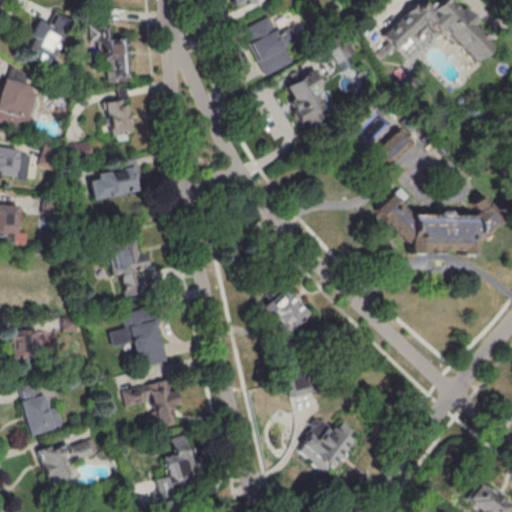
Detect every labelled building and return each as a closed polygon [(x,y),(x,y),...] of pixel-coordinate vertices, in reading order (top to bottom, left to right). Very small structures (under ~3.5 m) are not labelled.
[(417,0),(379,37),(392,50),(426,17),(471,63),(493,42),(452,0),(435,0),(427,8),(419,0),(417,0)] [(260,76),(296,63),(283,27),(273,31),(268,17),(242,27),(260,76)] [(46,62),(58,24),(49,21),(49,24),(34,19),(22,54),(46,62)] [(127,39),(104,39),(104,79),(127,79),(127,39)] [(308,75),(282,87),(300,126),(326,114),(308,75)] [(36,86),(1,77),(0,80),(0,122),(25,130),(36,86)] [(102,102),(108,139),(130,136),(124,99),(102,102)] [(386,165),(409,142),(396,128),(373,151),(386,165)] [(86,141),(64,147),(68,161),(90,156),(86,141)] [(36,163),(48,167),(55,150),(43,145),(36,163)] [(0,175),(25,178),(28,153),(0,149),(0,175)] [(130,164),(85,174),(90,200),(136,190),(130,164)] [(471,254),(471,242),(495,225),(495,215),(480,194),(468,202),(468,214),(408,213),(405,208),(405,200),(397,188),(374,204),(374,209),(405,253),(471,254)] [(0,204),(0,237),(15,238),(16,204),(0,204)] [(111,276),(118,274),(122,295),(144,291),(140,270),(143,269),(137,239),(104,246),(111,276)] [(256,313),(283,336),(306,309),(279,286),(256,313)] [(106,331),(110,347),(129,342),(136,368),(165,361),(152,308),(122,315),(125,326),(106,331)] [(33,330),(8,330),(8,363),(33,363),(33,330)] [(179,407),(173,381),(120,392),(123,407),(150,402),(155,426),(173,422),(170,409),(179,407)] [(27,435),(60,426),(55,407),(44,410),(37,384),(16,390),(27,435)] [(326,473),(349,439),(316,417),(293,451),(326,473)] [(159,457),(168,484),(197,475),(183,434),(166,439),(171,453),(159,457)] [(35,454),(49,493),(72,485),(63,458),(73,455),(75,460),(96,453),(89,435),(35,454)] [(507,511),(511,505),(511,503),(477,481),(461,505),(472,511),(507,511)]
